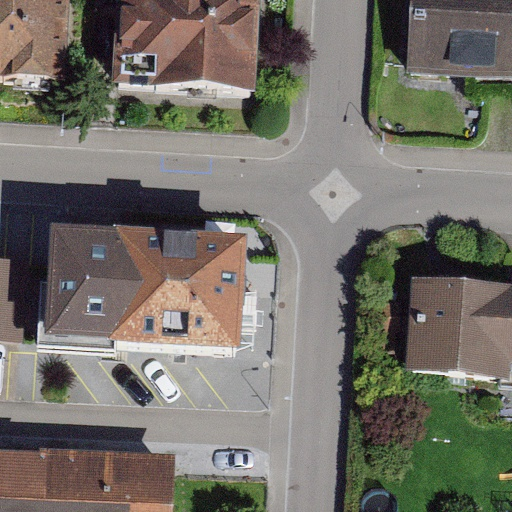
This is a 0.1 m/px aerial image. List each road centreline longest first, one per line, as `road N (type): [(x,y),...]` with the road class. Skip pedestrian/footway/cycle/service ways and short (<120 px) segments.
road 1 (residential): [(339,194),(0,173)]
road 2 (residential): [(320,433),(0,419)]
road 3 (residential): [(339,194),(320,433)]
road 4 (residential): [(350,0),(339,194)]
road 5 (residential): [(511,205),(339,194)]
